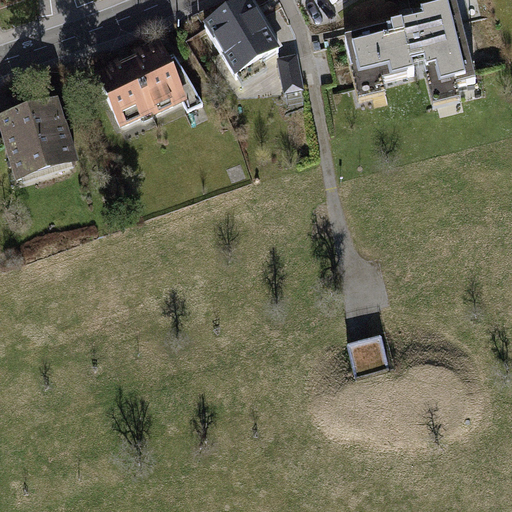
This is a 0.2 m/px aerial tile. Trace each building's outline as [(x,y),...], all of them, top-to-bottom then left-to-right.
[(325,0),(334,12),(352,0),(325,0)] [(247,3),(205,29),(236,80),(278,54),(247,3)] [(415,25),(345,42),(357,90),(415,76),(413,68),(425,65),(432,95),(476,85),(456,5),(412,15),(415,25)] [(112,75),(97,82),(119,127),(124,124),(126,128),(141,121),(140,117),(150,112),(151,114),(156,112),(158,117),(173,111),(171,106),(181,101),(186,112),(202,105),(173,59),(165,63),(160,52),(146,58),(144,53),(132,59),(135,65),(122,71),(120,66),(110,71),(112,75)] [(278,63),(284,94),(301,90),(295,60),(278,63)] [(56,106),(0,124),(0,129),(12,167),(29,162),(34,177),(75,164),(56,106)] [(385,372),(377,340),(345,349),(353,380),(385,372)]
